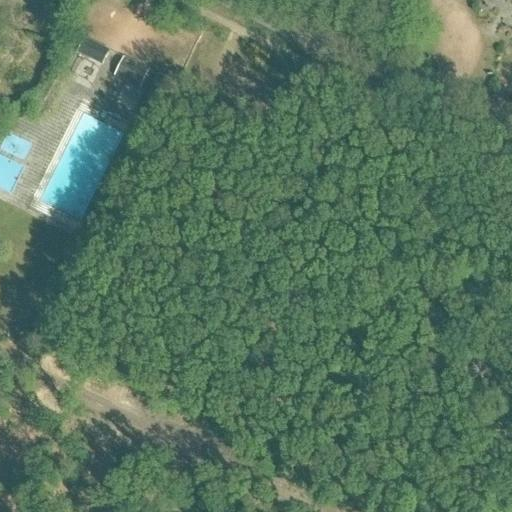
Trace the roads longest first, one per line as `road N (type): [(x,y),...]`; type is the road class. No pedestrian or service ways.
road 1 (track): [(312,511),(0,354)]
road 2 (tertiary): [(511,127),(230,0)]
